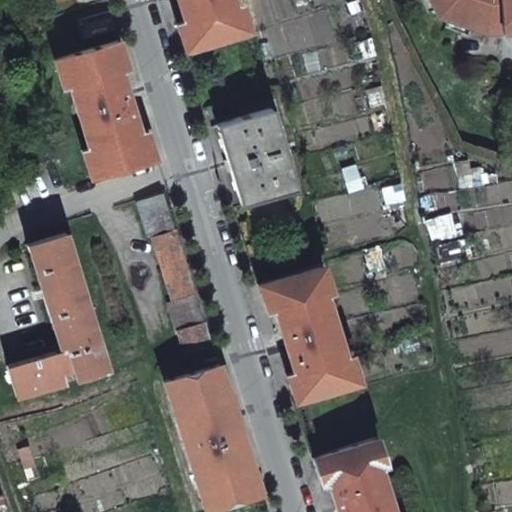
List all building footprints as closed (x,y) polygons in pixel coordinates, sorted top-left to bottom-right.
[(183,49),(247,30),(239,3),(232,5),(230,0),(175,0),(181,21),(175,23),(183,49)] [(511,0),(421,0),(429,18),(480,33),(511,30),(511,0)] [(30,34),(34,45),(60,38),(56,26),(30,34)] [(117,40),(54,59),(62,87),(68,85),(88,149),(81,151),(89,178),(153,158),(145,131),(138,133),(118,69),(125,67),(117,40)] [(227,164),(239,204),(294,187),(269,107),(214,124),(227,164)] [(143,225),(169,216),(165,204),(161,192),(135,200),(143,225)] [(151,235),(173,228),(169,216),(143,225),(146,236),(151,235)] [(202,320),(194,293),(183,260),(173,228),(151,235),(172,300),(167,301),(176,329),(202,320)] [(63,233),(25,244),(57,349),(6,365),(15,397),(63,382),(60,372),(71,368),(74,379),(105,369),(63,233)] [(293,400),(356,381),(348,354),(342,356),(321,291),(327,290),(319,263),(256,283),(265,309),(271,307),(292,372),(285,373),(293,400)] [(176,329),(184,353),(203,347),(196,326),(203,324),(202,320),(176,329)] [(196,326),(203,347),(210,345),(203,324),(196,326)] [(218,363),(163,380),(204,509),(259,492),(250,465),(249,466),(237,428),(225,390),(226,390),(218,363)] [(391,511),(376,466),(383,464),(373,436),(311,457),(319,483),(326,481),(336,511),(391,511)]
